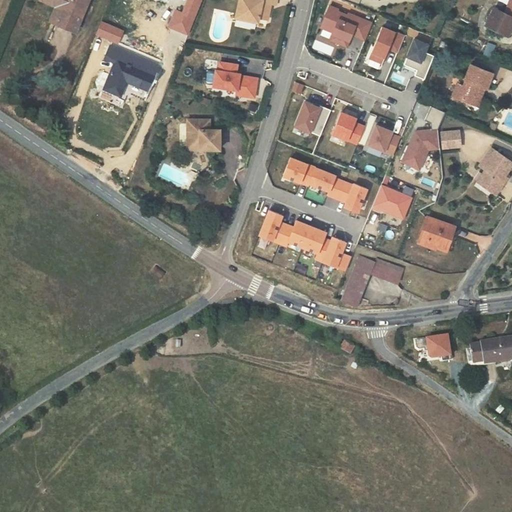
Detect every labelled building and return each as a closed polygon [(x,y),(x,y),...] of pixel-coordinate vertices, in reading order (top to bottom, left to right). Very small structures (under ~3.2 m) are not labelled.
[(47,0),(46,2),(55,6),(60,9),(54,22),(76,32),(83,15),(80,14),(85,0),(47,0)] [(89,0),(85,0),(80,14),(83,15),(89,0)] [(201,0),(189,0),(183,14),(176,11),(170,26),(187,33),(201,0)] [(276,4),(276,0),(240,0),(237,16),(257,21),(258,17),(267,19),(271,3),(276,4)] [(511,0),(510,0),(504,13),(495,8),(486,25),(508,35),(511,27),(511,26),(511,0)] [(330,5),(321,27),(333,31),(331,40),(347,47),(351,34),(364,40),(370,22),(349,14),(348,16),(338,12),(339,10),(330,5)] [(49,20),(54,22),(60,9),(55,6),(49,20)] [(118,43),(123,31),(102,23),(97,35),(118,43)] [(382,27),(369,58),(382,64),(389,49),(398,52),(404,37),(382,27)] [(414,40),(404,65),(417,70),(415,76),(424,80),(434,56),(425,52),(428,45),(414,40)] [(155,82),(162,69),(159,68),(156,76),(118,61),(108,87),(119,92),(125,77),(149,88),(147,92),(149,93),(154,82),(155,82)] [(218,70),(216,69),(213,85),(236,89),(235,94),(254,97),(257,79),(247,77),(246,79),(239,77),(240,74),(236,73),(237,65),(220,61),(218,70)] [(453,95),(454,96),(460,98),(474,104),(477,96),(481,97),(485,88),(487,88),(493,73),(471,64),(465,80),(468,81),(466,87),(462,85),(458,83),(453,95)] [(305,101),(295,125),(320,135),(331,109),(320,105),(320,107),(305,101)] [(431,106),(425,121),(430,125),(432,131),(416,131),(403,163),(421,170),(429,150),(437,150),(438,129),(445,113),(431,106)] [(341,112),(333,133),(358,143),(364,126),(355,122),(357,118),(341,112)] [(220,128),(211,128),(207,128),(207,119),(188,119),(188,142),(200,142),(200,148),(221,148),(220,128)] [(376,124),(368,144),(394,154),(400,137),(391,134),(392,131),(376,124)] [(457,131),(442,133),(443,148),(458,146),(457,131)] [(511,162),(491,148),(479,165),(485,169),(482,173),(489,178),(484,186),(495,194),(507,177),(505,176),(502,174),(504,171),(507,173),(511,166),(511,162)] [(203,155),(203,152),(191,152),(191,169),(207,170),(207,155),(203,155)] [(291,158),(284,175),(308,185),(315,167),(291,158)] [(316,168),(310,183),(329,190),(328,194),(338,198),(345,182),(335,178),(336,176),(316,168)] [(489,178),(482,173),(477,181),(484,186),(489,178)] [(346,182),(339,198),(347,202),(345,206),(349,208),(357,212),(367,188),(355,183),(353,185),(346,182)] [(381,186),(372,209),(379,212),(380,208),(402,218),(410,198),(381,186)] [(269,209),(260,234),(279,242),(286,224),(279,221),(282,214),(269,209)] [(455,226),(428,216),(419,237),(437,244),(436,245),(446,250),(455,226)] [(287,224),(280,242),(287,245),(288,240),(303,246),(311,226),(297,220),(294,227),(287,224)] [(312,226),(304,246),(317,252),(316,258),(322,261),(330,241),(324,238),(327,232),(312,226)] [(334,236),(324,261),(345,271),(351,257),(341,253),(346,241),(334,236)] [(435,248),(436,245),(437,244),(419,237),(418,241),(435,248)] [(342,300),(357,305),(370,273),(375,261),(360,256),(342,300)] [(375,261),(370,273),(397,283),(401,271),(375,261)] [(482,344),(471,345),(474,362),(485,361),(485,363),(511,359),(511,337),(482,342),(482,344)] [(354,346),(344,340),(340,348),(350,354),(354,346)]
